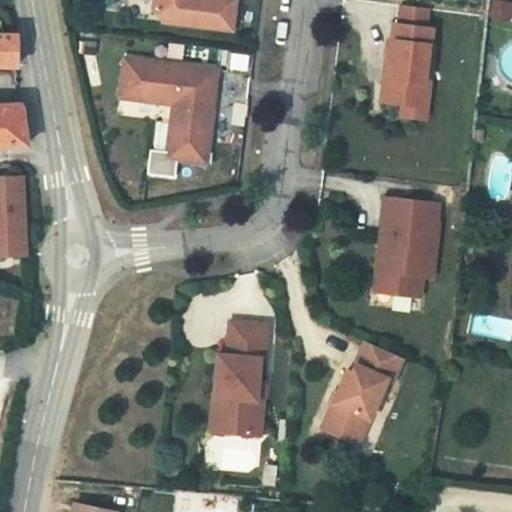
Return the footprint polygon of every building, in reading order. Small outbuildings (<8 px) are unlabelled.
[(149,0),(161,11),(232,19),(234,0),(149,0)] [(412,0),(410,16),(433,19),(436,0),(412,0)] [(410,16),(401,15),(399,30),(395,29),(393,48),(399,49),(397,68),(390,67),(387,91),(432,96),(435,73),(429,72),(432,53),(438,54),(440,35),(436,35),(438,20),(433,19),(410,16)] [(0,53),(23,54),(24,22),(19,23),(0,22),(0,53)] [(213,89),(217,59),(124,49),(120,87),(174,94),(167,148),(206,153),(212,97),(200,96),(201,87),(213,89)] [(387,91),(386,103),(430,109),(432,96),(387,91)] [(0,134),(40,134),(31,93),(0,92),(0,134)] [(39,165),(0,165),(0,184),(4,184),(5,243),(40,242),(39,165)] [(395,205),(398,187),(387,186),(377,279),(392,280),(395,262),(387,261),(393,205),(395,205)] [(441,191),(398,187),(395,205),(393,205),(387,261),(395,262),(392,280),(423,284),(426,263),(436,264),(442,210),(439,209),(441,191)] [(264,333),(227,330),(226,342),(219,341),(216,384),(227,385),(224,420),(263,423),(266,387),(254,386),(256,367),(260,367),(264,333)] [(405,345),(367,330),(354,362),(350,360),(325,418),(353,429),(364,403),(373,407),(389,367),(395,369),(405,345)] [(260,367),(256,367),(254,386),(266,387),(268,368),(260,367)] [(227,385),(216,384),(212,418),(224,420),(227,385)] [(362,433),(373,407),(364,403),(353,429),(362,433)] [(72,511),(116,511),(119,498),(75,490),(73,509),(72,511)]
